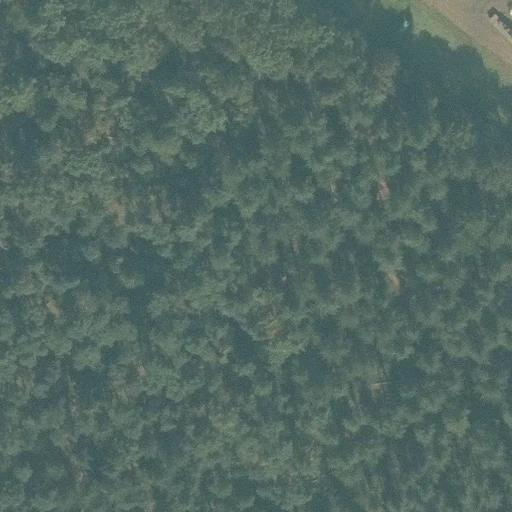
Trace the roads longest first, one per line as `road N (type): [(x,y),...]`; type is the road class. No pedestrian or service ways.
road 1 (track): [(250,78),(511,427)]
road 2 (track): [(205,0),(250,78),(231,127),(193,170),(60,187),(0,214)]
